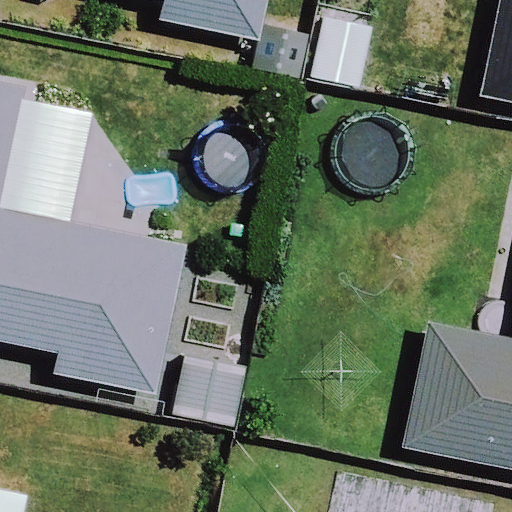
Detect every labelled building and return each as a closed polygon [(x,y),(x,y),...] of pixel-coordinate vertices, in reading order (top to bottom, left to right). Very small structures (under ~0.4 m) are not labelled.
[(125,0),(152,6),(149,20),(238,39),(246,0),(125,0)] [(511,0),(486,0),(466,99),(511,108),(511,0)] [(361,28),(314,19),(302,78),(349,87),(361,28)] [(295,37),(251,28),(242,73),(286,82),(295,37)] [(0,147),(9,93),(0,91),(0,345),(55,355),(52,376),(143,392),(167,253),(0,224),(0,147)] [(511,319),(507,345),(427,329),(401,450),(511,473),(511,319)] [(236,371),(175,359),(163,418),(224,430),(236,371)]
